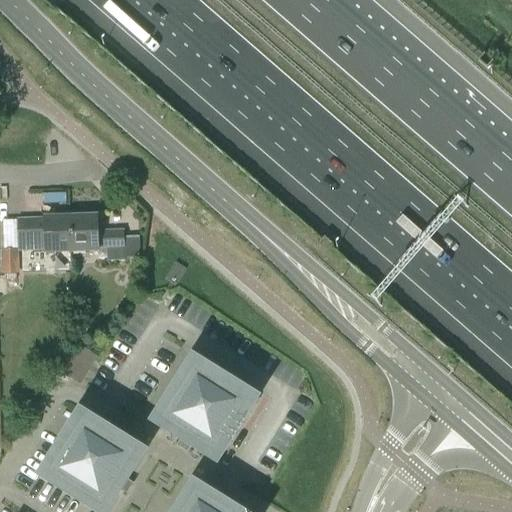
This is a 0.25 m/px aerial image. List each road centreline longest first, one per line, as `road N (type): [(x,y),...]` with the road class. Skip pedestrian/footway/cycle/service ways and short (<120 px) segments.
road 1 (tertiary): [(448,402),(78,74),(7,0)]
road 2 (motorway): [(145,0),(511,318)]
road 3 (motorway): [(511,173),(312,0)]
road 4 (tertiary): [(376,511),(400,460),(448,402)]
